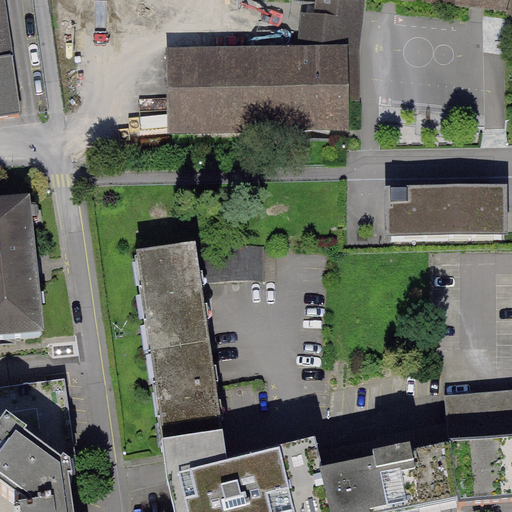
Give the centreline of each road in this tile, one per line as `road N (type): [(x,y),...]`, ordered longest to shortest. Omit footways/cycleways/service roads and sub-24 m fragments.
road 1 (residential): [(115,511),(60,143),(0,148)]
road 2 (residential): [(345,172),(511,167)]
